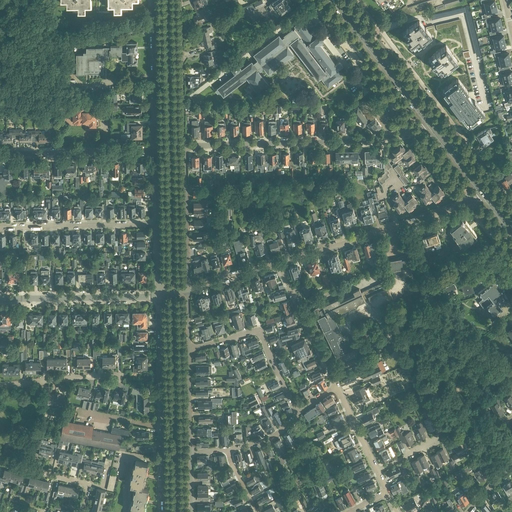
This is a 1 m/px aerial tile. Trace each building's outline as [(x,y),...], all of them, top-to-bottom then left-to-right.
[(60,0),(61,2),(63,2),(63,1),(67,1),(68,7),(79,7),(79,11),(78,11),(78,14),(85,13),(85,12),(85,6),(89,6),(89,7),(92,8),(91,1),(90,0),(60,0)] [(90,0),(91,12),(109,11),(109,0),(90,0)] [(108,0),(109,0),(108,0),(108,7),(110,7),(110,6),(115,6),(115,12),(122,13),(122,10),(121,10),(121,6),(132,6),(132,0),(136,0),(137,1),(139,1),(138,0),(108,0)] [(194,4),(193,5),(196,10),(199,9),(198,6),(204,4),(203,2),(204,1),(203,0),(196,0),(193,2),(194,4)] [(237,0),(230,0),(235,9),(241,7),(237,0)] [(262,0),(254,4),(246,7),(248,12),(256,9),(264,5),(262,0)] [(277,18),(281,15),(290,8),(288,4),(291,2),(288,0),(285,0),(284,0),(276,0),(273,3),(268,6),(277,18)] [(376,0),(378,2),(379,1),(384,8),(387,5),(392,11),(404,2),(401,0),(376,0)] [(484,9),(483,9),(496,6),(494,0),(483,3),(484,9)] [(496,6),(483,9),(485,15),(482,16),(482,19),(488,17),(488,14),(497,12),(496,6)] [(198,15),(193,17),(196,24),(197,24),(198,26),(201,25),(200,23),(206,20),(204,16),(207,15),(204,10),(197,13),(198,15)] [(488,21),(490,26),(501,24),(500,18),(491,20),(490,18),(486,19),(486,22),(488,21)] [(425,28),(419,20),(406,30),(409,34),(405,37),(408,41),(412,46),(416,43),(418,46),(432,36),(426,28),(425,28)] [(285,37),(282,39),(287,47),(290,44),(296,51),(297,53),(300,57),(301,58),(306,65),(308,67),(313,73),(314,75),(318,80),(319,79),(321,78),(322,79),(323,81),(328,88),(342,77),(337,70),(342,66),(339,62),(335,65),(320,45),(324,42),(320,37),(319,36),(317,33),(312,37),(309,33),(301,22),(300,23),(298,21),(294,24),(296,26),(296,27),(295,27),(296,28),(293,31),(292,30),(284,36),(285,37)] [(490,35),(496,34),(495,31),(503,29),(501,24),(490,26),(491,32),(489,33),(490,35)] [(200,39),(200,40),(210,38),(209,33),(212,32),(211,27),(202,29),(203,33),(198,34),(199,35),(198,36),(199,39),(200,39)] [(218,89),(215,91),(217,94),(220,92),(224,97),(245,80),(245,79),(246,78),(260,95),(270,87),(258,72),(259,71),(260,72),(264,69),(269,74),(294,55),(287,47),(282,39),(279,36),(254,55),(258,60),(253,64),(252,63),(241,71),(241,70),(237,65),(231,70),(232,70),(234,74),(235,75),(236,74),(236,75),(217,89),(218,89)] [(492,45),(504,42),(503,36),(491,39),(492,45)] [(212,45),(210,38),(200,40),(200,42),(200,46),(201,45),(201,47),(206,46),(207,50),(216,48),(215,44),(212,45)] [(84,55),(77,55),(77,75),(85,75),(89,74),(89,75),(103,75),(103,65),(104,65),(104,66),(108,66),(108,65),(109,65),(109,58),(110,56),(122,56),(122,61),(126,61),(126,64),(128,64),(128,65),(138,65),(138,60),(134,60),(134,53),(137,53),(137,50),(138,50),(138,47),(137,47),(137,43),(132,43),(130,43),(127,43),(127,42),(124,42),(124,45),(124,48),(127,48),(127,50),(127,52),(126,52),(126,51),(124,51),(124,50),(122,50),(122,46),(111,46),(111,48),(96,48),(94,48),(87,48),(87,53),(84,53),(84,55)] [(492,45),(493,50),(495,50),(506,47),(504,42),(492,45)] [(431,61),(434,66),(435,66),(438,70),(441,67),(444,71),(447,69),(452,65),(457,61),(451,53),(452,52),(446,45),(445,45),(443,47),(440,49),(435,53),(432,55),(433,55),(435,58),(431,61)] [(204,56),(205,65),(207,65),(209,66),(210,64),(218,63),(216,51),(213,52),(213,55),(204,56)] [(495,57),(496,57),(497,62),(510,59),(508,53),(501,55),(500,52),(494,53),(495,57)] [(497,62),(499,71),(504,70),(505,70),(505,66),(511,65),(510,59),(497,62)] [(505,73),(504,70),(499,71),(498,71),(501,80),(511,77),(511,72),(511,71),(505,73)] [(197,86),(197,83),(200,83),(200,77),(192,77),(188,77),(188,88),(192,88),(192,87),(195,87),(197,86)] [(511,77),(501,80),(502,86),(511,83),(511,77)] [(465,91),(456,79),(442,90),(467,124),(482,113),(473,101),(471,103),(463,92),(465,91)] [(110,108),(110,96),(101,98),(102,109),(110,108)] [(96,114),(96,112),(96,102),(89,102),(89,103),(89,112),(83,112),(83,108),(74,108),(74,107),(74,110),(72,110),(70,111),(70,120),(72,121),(74,121),(74,122),(75,122),(77,124),(80,124),(82,122),(90,122),(90,126),(96,126),(96,125),(97,125),(98,124),(98,122),(97,121),(96,121),(96,116),(95,116),(95,114),(96,114)] [(375,118),(371,122),(369,119),(367,120),(358,108),(351,112),(363,128),(367,124),(373,133),(381,127),(380,125),(377,121),(375,118)] [(344,121),(343,118),(340,118),(340,121),(337,121),(337,127),(334,127),(334,131),(337,131),(338,131),(338,132),(340,132),(341,131),(344,131),(344,130),(344,124),(345,124),(345,121),(344,121)] [(264,134),(263,125),(263,120),(255,121),(255,125),(255,132),(257,132),(257,134),(260,134),(261,135),(262,135),(263,134),(264,134)] [(314,120),(308,120),(308,124),(306,124),(306,125),(306,130),(308,130),(308,132),(311,132),(312,133),(313,133),(314,132),(315,132),(314,124),(314,120)] [(192,121),(192,124),(192,127),(192,136),(193,136),(193,137),(195,137),(196,136),(197,136),(199,136),(199,130),(200,130),(200,127),(198,127),(198,126),(198,121),(192,121)] [(288,121),(281,121),(281,123),(282,123),(282,125),(280,125),(281,130),(282,130),(282,133),(285,133),(285,134),(288,134),(288,133),(289,133),(289,124),(288,121)] [(127,123),(127,133),(132,133),(142,132),(142,130),(143,130),(143,126),(142,126),(136,126),(136,123),(127,123)] [(234,124),(230,124),(231,126),(230,126),(230,135),(231,135),(232,136),(233,135),(234,135),(237,135),(237,132),(239,132),(238,126),(237,126),(237,123),(234,123),(234,124)] [(247,123),(243,123),(243,126),(243,134),(244,134),(244,135),(246,135),(247,134),(250,134),(250,132),(251,132),(251,131),(251,128),(251,126),(250,126),(250,123),(247,123)] [(209,124),(205,125),(205,127),(205,136),(206,136),(208,136),(209,135),(210,135),(212,135),(212,130),(213,130),(213,127),(212,127),(212,124),(209,124)] [(221,124),(218,124),(218,126),(218,135),(219,136),(221,136),(222,135),(223,135),(222,135),(225,135),(225,129),(226,129),(226,128),(226,126),(224,126),(224,124),(221,124)] [(302,133),(301,124),(293,124),(293,130),(295,130),(295,133),(298,133),(299,133),(300,133),(301,133),(302,133)] [(476,137),(475,137),(477,140),(479,139),(481,141),(480,142),(483,146),(484,145),(485,147),(494,141),(493,139),(489,133),(491,132),(494,130),(497,129),(497,127),(487,129),(477,135),(477,136),(476,137)] [(45,134),(45,141),(51,141),(51,140),(55,140),(55,128),(55,129),(48,129),(48,132),(45,132),(45,134)] [(16,138),(16,130),(12,130),(9,130),(9,133),(6,133),(7,135),(7,142),(13,142),(13,138),(16,138)] [(20,142),(26,142),(26,134),(26,132),(23,133),(23,130),(16,130),(16,138),(20,138),(20,142)] [(26,132),(26,134),(26,142),(26,143),(32,143),(32,137),(35,137),(35,131),(29,131),(29,132),(26,132)] [(45,143),(45,141),(45,134),(45,132),(45,131),(42,131),(39,131),(35,131),(35,137),(39,137),(39,143),(45,143)] [(400,156),(403,159),(398,163),(400,165),(404,162),(403,161),(404,161),(407,165),(415,159),(412,154),(413,153),(409,149),(406,151),(403,146),(401,147),(400,146),(392,151),(395,154),(390,157),(395,163),(401,157),(400,156)] [(373,165),(372,151),(367,151),(367,152),(366,152),(366,156),(364,156),(364,159),(366,159),(366,162),(366,165),(366,166),(370,166),(370,165),(373,165)] [(384,162),(380,162),(379,156),(380,155),(380,153),(379,152),(377,152),(377,151),(372,151),(373,165),(376,165),(379,165),(380,168),(384,168),(384,162)] [(299,154),(296,154),(296,159),(295,160),(295,163),(295,166),(303,166),(303,163),(303,162),(303,160),(303,154),(302,154),(301,153),(299,153),(299,154)] [(268,165),(265,165),(265,155),(261,155),(260,154),(259,155),(258,155),(257,155),(258,164),(261,164),(261,167),(261,172),(263,172),(263,176),(268,176),(267,170),(268,170),(268,165)] [(272,168),(276,168),(276,163),(276,158),(278,158),(278,155),(276,155),(275,155),(274,154),(273,154),(272,155),(269,155),(269,164),(270,164),(270,166),(272,166),(272,168)] [(226,164),(223,164),(223,163),(223,162),(223,161),(223,160),(223,156),(216,156),(216,161),(216,164),(217,164),(217,167),(223,167),(223,173),(226,173),(226,164)] [(384,173),(378,179),(379,182),(381,185),(386,182),(385,181),(390,177),(388,175),(390,173),(388,171),(391,169),(392,167),(388,161),(387,158),(384,158),(384,173)] [(140,163),(137,163),(137,167),(132,167),(133,176),(140,176),(140,174),(140,172),(144,172),(144,163),(143,163),(142,163),(141,163),(140,163)] [(428,168),(427,168),(426,168),(425,169),(421,164),(413,170),(417,175),(419,174),(422,179),(430,172),(430,170),(428,168)] [(55,167),(55,172),(54,172),(54,174),(55,174),(55,175),(55,178),(61,178),(61,175),(62,175),(62,172),(61,172),(61,168),(61,166),(58,167),(57,166),(56,166),(55,167)] [(24,167),(21,167),(21,171),(20,171),(20,176),(21,176),(21,177),(21,179),(24,179),(28,179),(28,167),(27,167),(26,167),(25,167),(24,167)] [(47,167),(41,167),(41,175),(41,179),(49,178),(49,171),(47,171),(47,167)] [(5,169),(4,169),(4,171),(4,175),(4,178),(5,178),(5,180),(13,180),(13,177),(13,169),(12,169),(11,168),(10,168),(9,168),(8,169),(5,169)] [(505,171),(497,176),(498,177),(506,188),(510,185),(510,184),(511,182),(511,172),(508,175),(506,172),(505,171)] [(429,203),(432,201),(434,199),(436,202),(437,201),(437,202),(438,202),(440,201),(440,200),(440,199),(442,197),(443,196),(442,195),(444,193),(438,185),(433,189),(433,188),(434,188),(431,184),(429,186),(432,191),(429,193),(430,192),(425,185),(420,189),(423,193),(420,195),(426,202),(425,203),(425,204),(425,205),(426,205),(429,203)] [(133,190),(133,192),(131,192),(131,196),(129,196),(129,199),(137,198),(137,196),(142,196),(143,196),(143,195),(144,194),(144,193),(143,192),(143,189),(138,189),(135,189),(133,189),(133,190)] [(370,209),(375,207),(374,203),(371,195),(370,192),(367,193),(368,198),(369,203),(363,205),(364,209),(361,210),(362,215),(361,216),(363,223),(364,222),(365,223),(374,221),(374,220),(376,220),(375,216),(374,215),(372,216),(370,209)] [(402,202),(404,201),(398,194),(393,198),(396,203),(394,205),(399,212),(401,211),(402,212),(405,210),(407,208),(409,211),(414,207),(413,206),(418,202),(411,194),(410,196),(407,198),(406,197),(407,197),(406,196),(404,193),(402,195),(406,200),(402,202)] [(141,204),(141,200),(137,201),(137,208),(138,208),(138,216),(141,216),(142,216),(144,216),(144,215),(145,215),(144,208),(144,204),(141,204)] [(194,204),(194,209),(204,209),(204,206),(207,206),(207,201),(200,201),(200,203),(194,204)] [(347,205),(348,209),(349,211),(347,211),(347,209),(342,210),(345,222),(346,225),(350,224),(349,221),(356,219),(352,207),(351,203),(347,205)] [(378,213),(380,219),(380,218),(381,221),(387,219),(387,216),(386,210),(385,206),(381,208),(379,204),(375,205),(378,213)] [(204,212),(204,209),(194,209),(194,215),(201,215),(201,218),(207,218),(207,212),(204,212)] [(318,220),(315,212),(309,214),(311,222),(318,220)] [(338,233),(341,232),(341,229),(338,219),(334,220),(333,217),(330,218),(330,221),(333,233),(337,232),(338,233)] [(462,220),(450,230),(455,237),(459,235),(456,238),(458,240),(461,238),(462,238),(458,241),(464,248),(477,239),(475,236),(476,235),(472,230),(471,231),(468,228),(469,226),(466,221),(464,222),(462,220)] [(325,235),(327,234),(324,222),(315,224),(316,227),(315,227),(318,237),(321,236),(321,239),(325,237),(325,235)] [(309,241),(313,240),(313,238),(310,227),(306,228),(305,227),(303,228),(302,226),(299,227),(300,230),(303,242),(309,240),(309,241)] [(265,243),(263,234),(262,232),(258,233),(258,236),(250,236),(250,246),(254,245),(257,256),(265,253),(262,244),(265,243)] [(123,245),(128,244),(128,237),(126,237),(126,233),(125,233),(124,233),(123,233),(122,233),(121,233),(121,237),(119,237),(119,241),(123,241),(123,245)] [(289,246),(298,243),(296,236),(295,233),(291,234),(292,237),(287,238),(289,246)] [(431,236),(431,237),(434,246),(435,246),(441,244),(437,234),(431,236)] [(19,244),(17,244),(16,236),(15,235),(14,236),(13,236),(10,236),(10,244),(10,247),(13,247),(13,248),(18,248),(19,248),(19,244)] [(31,246),(35,246),(35,250),(39,249),(39,243),(38,243),(38,236),(34,236),(34,235),(32,235),(32,236),(31,236),(31,240),(29,240),(29,243),(31,243),(31,244),(31,246)] [(431,236),(423,239),(422,239),(426,249),(426,248),(434,246),(431,237),(431,236)] [(270,249),(271,249),(272,251),(280,249),(279,248),(283,247),(281,241),(278,243),(277,242),(274,243),(274,242),(272,241),(272,240),(271,239),(268,240),(270,249)] [(237,254),(238,255),(239,261),(248,258),(246,251),(245,248),(244,249),(243,249),(240,250),(240,248),(241,247),(239,240),(233,242),(237,254)] [(376,248),(376,246),(377,246),(375,241),(372,242),(372,241),(370,242),(369,242),(364,243),(365,246),(364,246),(366,251),(365,251),(366,256),(367,256),(367,258),(372,256),(373,262),(379,260),(378,255),(376,256),(375,252),(376,251),(375,248),(376,248)] [(353,262),(357,261),(360,260),(359,257),(356,248),(352,249),(352,250),(347,251),(348,251),(345,252),(346,256),(347,256),(348,257),(343,259),(348,272),(350,271),(350,269),(351,269),(348,260),(352,259),(353,262)] [(225,251),(226,254),(221,255),(224,265),(232,263),(229,254),(231,254),(232,253),(231,249),(230,249),(225,250),(225,251)] [(332,254),(328,256),(328,258),(328,259),(332,270),(332,272),(337,271),(338,273),(342,271),(341,268),(337,254),(333,255),(332,254)] [(407,254),(401,256),(390,260),(389,260),(389,261),(389,260),(390,260),(390,264),(392,271),(408,268),(412,267),(407,254),(408,254),(407,254)] [(210,257),(213,268),(220,266),(218,261),(219,261),(218,257),(217,257),(216,255),(210,257)] [(202,264),(204,271),(206,271),(210,270),(208,262),(207,262),(206,259),(201,261),(202,264)] [(315,274),(315,273),(320,272),(318,267),(319,267),(318,265),(316,261),(308,264),(312,275),(315,274)] [(204,271),(202,264),(194,266),(196,273),(201,272),(204,271)] [(298,279),(301,278),(301,276),(299,271),(301,270),(300,268),(298,268),(298,266),(294,267),(289,268),(290,271),(288,272),(289,276),(291,275),(292,278),(298,277),(298,279)] [(14,284),(14,273),(11,273),(10,270),(8,270),(8,268),(5,268),(5,277),(8,277),(8,283),(11,283),(11,284),(14,284)] [(85,283),(86,283),(86,274),(83,274),(83,272),(83,269),(78,269),(78,272),(79,272),(80,283),(83,283),(84,283),(85,283)] [(17,273),(14,273),(14,284),(17,284),(17,283),(20,283),(20,277),(23,277),(23,270),(18,270),(17,273)] [(97,273),(97,277),(98,277),(98,282),(101,282),(102,283),(103,283),(104,282),(105,282),(105,273),(104,270),(97,270),(97,273)] [(116,270),(110,271),(108,271),(109,280),(110,280),(110,282),(114,282),(114,283),(116,283),(116,282),(117,282),(117,273),(116,270)] [(475,279),(471,281),(461,284),(464,294),(474,291),(473,288),(478,284),(477,282),(482,279),(475,270),(471,274),(475,279)] [(37,272),(34,272),(30,272),(31,280),(28,280),(28,283),(31,283),(31,284),(32,284),(34,284),(35,284),(37,284),(37,275),(37,272)] [(46,284),(49,284),(49,283),(50,283),(49,277),(49,274),(41,274),(41,277),(41,283),(42,283),(42,284),(44,284),(44,283),(46,283),(46,284)] [(267,286),(277,283),(275,278),(277,277),(276,274),(274,274),(265,277),(267,286)] [(254,287),(255,291),(259,289),(260,292),(262,291),(261,289),(262,288),(261,285),(260,285),(259,279),(251,282),(253,288),(254,287)] [(499,282),(498,280),(496,280),(495,280),(478,293),(483,300),(484,299),(487,303),(488,302),(489,305),(487,306),(493,315),(500,310),(502,309),(500,306),(509,300),(507,297),(504,293),(502,291),(504,290),(504,288),(502,286),(500,286),(498,284),(499,284),(499,282)] [(314,311),(314,312),(336,359),(345,354),(355,349),(348,334),(342,336),(333,317),(340,313),(340,314),(341,313),(348,309),(348,310),(350,309),(357,305),(357,306),(358,305),(365,302),(365,301),(369,299),(373,308),(373,307),(392,298),(392,299),(393,298),(385,281),(361,293),(359,289),(353,292),(355,296),(340,303),(338,299),(323,306),(323,307),(319,308),(318,308),(314,310),(314,311)] [(304,284),(305,286),(300,289),(303,297),(310,294),(310,293),(312,292),(311,289),(308,290),(307,287),(309,286),(308,282),(304,284)] [(454,284),(446,288),(448,294),(457,289),(454,284)] [(246,300),(249,299),(247,292),(249,292),(247,285),(241,287),(241,286),(240,285),(237,286),(236,287),(240,299),(241,301),(245,300),(244,298),(245,297),(246,300)] [(232,301),(235,300),(234,297),(235,296),(233,289),(232,289),(232,288),(230,288),(225,289),(226,290),(223,290),(224,293),(226,293),(228,299),(230,303),(233,303),(232,301)] [(277,301),(286,298),(284,291),(274,293),(274,294),(273,294),(273,295),(273,298),(274,301),(277,301)] [(216,306),(222,304),(221,302),(222,302),(221,300),(223,299),(222,294),(220,294),(219,293),(214,294),(215,294),(212,295),(215,303),(216,306)] [(206,310),(210,309),(208,304),(209,304),(208,301),(210,300),(208,296),(204,297),(204,296),(199,297),(198,299),(198,301),(196,302),(197,306),(200,305),(201,309),(205,307),(206,310)] [(281,307),(282,307),(285,314),(292,312),(289,301),(282,304),(280,304),(281,307)] [(254,323),(256,323),(255,319),(256,318),(255,315),(253,315),(253,313),(252,313),(251,312),(250,313),(250,314),(247,315),(248,317),(250,325),(251,324),(252,325),(253,324),(254,323)] [(0,313),(0,316),(0,325),(0,324),(0,330),(11,330),(11,324),(10,324),(10,313),(0,313)] [(134,323),(137,323),(147,323),(147,315),(145,313),(137,314),(136,313),(133,313),(134,323)] [(49,327),(56,327),(56,323),(56,315),(53,315),(52,314),(50,314),(50,315),(49,315),(49,319),(48,319),(48,323),(49,323),(49,327)] [(60,328),(67,328),(67,322),(68,322),(68,320),(67,320),(67,315),(66,314),(64,314),(64,315),(60,315),(60,316),(59,316),(59,322),(60,322),(60,328)] [(240,328),(243,327),(241,321),(242,321),(241,318),(239,314),(233,316),(235,324),(233,325),(234,329),(237,328),(238,329),(239,328),(240,328)] [(282,318),(283,322),(285,327),(295,323),(297,322),(296,318),(294,319),(292,314),(284,317),(282,318)] [(274,318),(266,320),(268,326),(276,324),(274,318)] [(203,339),(211,337),(209,331),(211,330),(210,328),(209,328),(201,330),(203,339)] [(283,342),(300,337),(298,333),(301,332),(300,328),(297,329),(288,332),(289,335),(281,338),(283,342)] [(278,345),(282,344),(279,338),(278,338),(277,336),(270,338),(272,344),(277,342),(278,345)] [(243,344),(245,347),(258,342),(257,338),(248,342),(243,344)] [(295,351),(296,355),(309,348),(305,340),(292,346),(295,351)] [(135,346),(135,349),(135,352),(142,351),(143,351),(147,351),(147,348),(147,347),(147,346),(147,345),(147,344),(138,344),(139,342),(133,342),(133,346),(135,346)] [(245,347),(243,348),(244,353),(250,351),(250,349),(259,346),(258,342),(245,347)] [(230,346),(233,354),(231,355),(232,360),(239,358),(238,355),(240,355),(239,352),(240,352),(239,348),(238,348),(237,344),(230,346)] [(283,354),(289,351),(286,345),(280,348),(283,354)] [(224,348),(220,349),(220,350),(221,349),(222,354),(223,357),(224,359),(229,357),(229,355),(227,347),(224,348)] [(310,350),(309,348),(296,355),(298,358),(299,361),(302,359),(312,354),(313,353),(311,350),(310,350)] [(263,352),(256,355),(256,356),(253,357),(255,362),(258,360),(265,357),(263,352)] [(278,364),(282,373),(284,375),(289,372),(285,363),(287,363),(282,353),(277,356),(281,363),(278,364)] [(138,363),(147,363),(147,362),(148,362),(148,359),(147,358),(147,357),(139,357),(139,354),(133,354),(133,360),(138,360),(138,363)] [(309,369),(317,365),(314,359),(310,361),(308,358),(302,361),(306,370),(309,369)] [(84,368),(84,359),(77,359),(78,364),(76,364),(75,365),(75,367),(76,368),(78,368),(82,368),(84,368)] [(84,359),(84,368),(86,368),(87,368),(91,368),(91,367),(93,367),(93,363),(90,363),(90,359),(84,359)] [(254,367),(256,371),(259,369),(260,370),(262,370),(262,369),(267,366),(267,365),(266,364),(266,363),(264,361),(257,364),(257,365),(254,367)] [(384,367),(382,361),(378,363),(382,373),(392,368),(391,364),(384,367)] [(147,363),(138,363),(138,366),(133,366),(133,372),(140,372),(140,369),(147,369),(147,368),(148,367),(148,365),(147,364),(147,363)] [(372,379),(383,374),(383,373),(382,374),(377,363),(371,365),(373,369),(362,374),(364,380),(372,377),(372,379)] [(3,375),(11,375),(11,366),(9,366),(9,365),(3,365),(3,375)] [(11,366),(11,375),(20,375),(20,365),(14,365),(14,366),(11,366)] [(197,367),(196,367),(196,371),(197,371),(197,374),(201,374),(201,375),(205,375),(204,374),(209,374),(212,374),(212,366),(209,366),(197,366),(197,367)] [(314,370),(308,373),(311,381),(314,380),(322,376),(319,369),(314,371),(314,370)] [(257,377),(261,383),(273,378),(272,376),(273,376),(271,373),(269,371),(257,377)] [(354,372),(349,375),(348,373),(342,375),(344,381),(358,374),(357,372),(354,373),(354,372)] [(358,374),(344,381),(346,385),(357,380),(356,378),(359,376),(358,374)] [(374,385),(381,382),(379,377),(372,380),(374,385)] [(322,391),(328,388),(324,380),(315,385),(316,387),(319,385),(322,391)] [(280,387),(278,382),(271,385),(271,386),(269,387),(271,392),(273,390),(273,391),(280,387)] [(353,398),(355,404),(360,402),(361,404),(370,400),(369,397),(364,387),(355,392),(357,396),(353,398)] [(77,396),(88,399),(91,391),(79,388),(78,392),(77,396)] [(102,391),(98,390),(95,399),(107,402),(109,390),(108,390),(108,389),(105,388),(104,389),(103,389),(102,391)] [(139,388),(133,388),(132,393),(137,395),(137,401),(140,401),(140,406),(139,406),(139,410),(140,410),(140,411),(141,411),(141,413),(146,413),(146,411),(148,411),(148,407),(149,407),(149,401),(148,401),(148,398),(145,398),(145,392),(139,392),(139,388)] [(211,390),(210,390),(204,391),(204,389),(200,390),(200,391),(196,391),(196,397),(201,397),(201,398),(204,398),(204,397),(204,395),(208,395),(208,392),(211,392),(211,390)] [(311,394),(308,389),(302,392),(304,397),(311,394)] [(125,391),(126,390),(122,390),(122,391),(120,390),(120,393),(115,392),(113,400),(124,403),(127,392),(125,391)] [(285,398),(283,392),(276,396),(274,397),(276,402),(278,401),(285,398)] [(47,403),(53,404),(63,406),(64,397),(51,395),(49,394),(47,403)] [(323,401),(322,402),(325,406),(326,405),(327,407),(335,402),(331,395),(323,400),(323,401)] [(261,408),(255,396),(248,400),(254,412),(261,409),(261,408)] [(496,404),(491,407),(496,417),(503,413),(498,405),(501,403),(498,398),(494,401),(496,404)] [(212,408),(212,403),(222,403),(221,399),(211,399),(211,401),(199,401),(199,408),(204,408),(205,409),(209,409),(209,408),(212,408)] [(280,403),(281,405),(286,415),(287,414),(289,417),(294,415),(291,408),(290,408),(289,406),(288,402),(286,403),(285,400),(280,403)] [(304,415),(305,415),(308,421),(326,409),(324,406),(325,406),(322,402),(321,402),(316,405),(317,406),(313,409),(304,415)] [(324,412),(326,415),(338,408),(336,405),(333,406),(333,407),(327,410),(327,411),(324,412)] [(265,406),(261,408),(261,409),(265,417),(269,415),(265,406)] [(278,412),(274,414),(274,413),(270,407),(267,409),(270,415),(271,416),(272,419),(274,418),(278,425),(280,424),(282,424),(283,423),(283,422),(284,422),(283,421),(281,418),(280,416),(282,414),(280,411),(278,412)] [(378,407),(372,410),(367,412),(368,415),(362,418),(365,425),(375,420),(372,415),(374,414),(380,411),(378,407)] [(340,412),(338,408),(326,415),(323,416),(323,417),(319,419),(316,420),(318,425),(325,422),(324,420),(327,419),(330,417),(329,416),(336,413),(336,414),(340,412)] [(425,421),(427,426),(426,426),(428,430),(429,430),(430,431),(439,427),(432,412),(428,414),(430,418),(425,421)] [(335,429),(344,425),(341,419),(343,418),(342,414),(339,415),(331,419),(332,422),(331,423),(332,425),(328,427),(330,431),(335,428),(335,429)] [(267,421),(265,417),(260,419),(262,423),(265,427),(263,428),(265,431),(266,431),(268,434),(274,430),(269,420),(267,421)] [(120,444),(120,440),(121,436),(104,432),(93,430),(93,427),(74,423),(64,421),(61,440),(95,446),(116,450),(119,450),(120,444)] [(419,428),(415,430),(417,436),(416,436),(418,441),(426,437),(423,431),(425,429),(422,422),(417,424),(419,428)] [(253,428),(255,431),(253,432),(253,433),(253,434),(253,435),(254,436),(255,436),(256,436),(257,435),(259,438),(264,436),(259,425),(253,428)] [(368,429),(367,430),(371,438),(372,438),(379,435),(379,436),(384,434),(382,430),(378,431),(377,429),(381,428),(379,425),(375,427),(375,426),(368,430),(368,429)] [(111,433),(121,436),(120,440),(128,440),(128,437),(130,432),(112,428),(111,433)] [(198,436),(206,435),(211,435),(211,438),(218,437),(218,433),(212,433),(212,428),(209,428),(206,428),(203,428),(203,429),(198,429),(198,432),(197,433),(197,434),(198,435),(198,436)] [(342,429),(338,431),(331,435),(333,439),(340,436),(338,434),(339,434),(344,432),(342,429)] [(399,435),(395,429),(390,432),(391,435),(394,434),(395,437),(399,435)] [(236,432),(236,433),(236,436),(234,436),(235,442),(237,442),(241,442),(241,441),(243,441),(242,435),(242,432),(241,430),(237,430),(237,431),(236,432)] [(319,439),(325,436),(323,431),(317,434),(319,439)] [(403,431),(398,434),(401,441),(404,440),(407,446),(414,443),(411,437),(412,436),(410,432),(404,435),(403,431)] [(219,436),(221,436),(222,444),(228,444),(228,443),(230,443),(230,440),(228,440),(227,435),(223,435),(223,432),(218,433),(219,436)] [(290,446),(295,443),(294,441),(290,433),(290,434),(289,433),(287,434),(286,435),(284,437),(287,441),(285,442),(287,445),(288,444),(290,446)] [(352,443),(354,442),(353,439),(351,440),(348,435),(341,438),(342,439),(339,440),(341,444),(343,447),(345,446),(345,447),(352,443)] [(381,438),(374,442),(376,446),(376,447),(374,448),(376,451),(377,450),(378,450),(385,447),(384,445),(385,444),(384,442),(388,440),(386,436),(381,439),(381,438)] [(306,447),(304,442),(302,438),(297,440),(300,448),(301,447),(302,449),(306,447)] [(289,455),(287,451),(284,447),(285,447),(280,440),(277,442),(284,453),(285,455),(284,455),(285,457),(289,455)] [(45,456),(47,447),(41,446),(41,442),(39,441),(37,448),(40,449),(39,455),(45,456)] [(458,454),(453,456),(456,461),(463,458),(461,454),(471,449),(467,441),(460,444),(455,446),(458,454)] [(281,455),(284,453),(277,442),(273,444),(278,451),(281,455)] [(47,447),(45,456),(51,458),(53,451),(56,452),(57,445),(51,444),(51,445),(47,444),(47,447)] [(269,455),(270,457),(275,455),(273,453),(274,453),(270,446),(265,448),(268,455),(269,455)] [(352,461),(360,458),(359,457),(362,456),(360,453),(358,454),(355,449),(348,453),(348,454),(346,455),(348,459),(350,458),(352,461)] [(386,449),(379,453),(383,461),(390,458),(390,457),(393,456),(390,452),(388,453),(386,449)] [(437,452),(437,454),(442,462),(445,460),(446,463),(449,462),(448,459),(443,449),(437,452)] [(261,450),(255,452),(258,460),(257,460),(258,464),(263,462),(262,461),(265,460),(261,450)] [(64,463),(66,453),(60,452),(58,462),(64,463)] [(255,470),(258,469),(256,461),(256,460),(253,461),(251,452),(245,454),(247,464),(253,463),(255,470)] [(73,454),(66,453),(64,463),(71,464),(73,454)] [(75,455),(73,454),(71,464),(77,466),(77,462),(81,463),(83,457),(83,455),(76,453),(75,455)] [(237,465),(241,464),(241,465),(243,465),(244,468),(246,467),(244,460),(242,461),(240,454),(234,455),(236,462),(237,465)] [(442,464),(442,462),(437,454),(431,457),(436,467),(437,469),(440,468),(439,466),(442,464)] [(226,463),(225,455),(218,456),(214,457),(214,461),(219,460),(219,464),(220,464),(220,467),(225,466),(226,465),(226,464),(226,463)] [(417,458),(418,460),(422,468),(426,466),(428,470),(430,468),(428,465),(429,465),(424,455),(417,458)] [(211,459),(209,459),(208,456),(197,457),(198,464),(198,466),(201,466),(201,464),(208,463),(209,466),(212,465),(211,459)] [(92,462),(86,460),(86,458),(83,457),(81,463),(81,466),(84,466),(83,470),(89,472),(91,464),(92,462)] [(423,470),(422,468),(418,460),(412,463),(417,473),(418,475),(421,474),(419,472),(423,470)] [(142,488),(148,464),(136,461),(130,486),(136,487),(142,488)] [(358,471),(366,467),(363,461),(355,465),(353,466),(355,472),(358,471)] [(326,468),(323,462),(318,465),(321,470),(326,468)] [(91,464),(89,472),(96,473),(98,465),(91,464)] [(474,469),(476,472),(475,473),(478,478),(477,479),(480,483),(487,478),(483,472),(485,470),(481,464),(474,469)] [(98,465),(96,473),(102,475),(103,473),(104,467),(98,465)] [(403,476),(406,475),(407,474),(405,470),(400,472),(398,467),(388,472),(391,479),(400,475),(401,477),(403,476)] [(1,472),(0,475),(0,485),(0,486),(1,482),(7,483),(8,483),(9,480),(11,472),(5,470),(4,473),(1,472)] [(363,481),(370,477),(367,471),(363,474),(362,473),(359,474),(360,475),(357,476),(360,482),(363,481)] [(11,472),(9,480),(15,482),(18,474),(11,472)] [(204,483),(210,482),(210,476),(208,476),(208,473),(198,473),(198,480),(204,480),(204,483)] [(222,487),(228,484),(227,481),(232,478),(229,473),(220,477),(222,480),(219,481),(222,487)] [(24,476),(18,474),(15,482),(22,484),(24,476)] [(256,482),(259,480),(256,475),(253,477),(246,481),(249,486),(256,482)] [(34,487),(36,479),(30,477),(28,485),(34,487)] [(36,479),(34,487),(41,489),(43,481),(36,479)] [(398,483),(391,487),(394,494),(402,491),(403,494),(409,492),(406,486),(407,485),(404,480),(398,483)] [(502,487),(504,490),(507,496),(508,496),(510,499),(511,497),(511,480),(504,485),(504,486),(502,487)] [(43,481),(41,489),(47,491),(49,483),(43,481)] [(198,492),(208,492),(208,489),(211,489),(210,482),(204,483),(204,486),(198,486),(198,492)] [(369,494),(373,492),(372,489),(376,488),(373,482),(369,484),(368,483),(362,486),(365,493),(368,491),(369,494)] [(228,484),(222,487),(225,493),(228,491),(229,494),(238,490),(235,484),(230,487),(228,484)] [(251,489),(254,494),(264,489),(261,484),(258,485),(257,484),(254,486),(254,487),(251,489)] [(324,498),(327,496),(326,494),(322,484),(315,487),(317,493),(315,494),(317,498),(319,497),(323,495),(324,498)] [(57,493),(57,495),(60,496),(60,495),(64,495),(65,487),(59,485),(57,493)] [(272,500),(268,493),(275,489),(273,486),(272,487),(271,487),(262,493),(263,496),(257,500),(260,505),(267,501),(268,502),(272,500)] [(358,486),(352,489),(355,495),(358,493),(357,492),(360,491),(358,486)] [(72,488),(65,487),(64,495),(67,495),(67,496),(70,497),(72,488)] [(143,511),(148,489),(142,488),(136,487),(131,511),(134,511),(143,511)] [(78,489),(72,488),(70,497),(70,496),(73,497),(73,498),(76,498),(78,489)] [(469,488),(464,491),(465,494),(469,501),(474,498),(470,491),(469,488)] [(96,496),(104,498),(106,491),(97,489),(96,496)] [(208,492),(198,492),(198,499),(204,499),(204,501),(213,501),(213,498),(211,498),(211,495),(208,495),(208,492)] [(349,505),(355,502),(351,494),(349,492),(344,495),(345,497),(349,505)] [(506,501),(505,500),(503,496),(501,498),(498,492),(490,497),(494,503),(492,504),(494,508),(500,503),(501,504),(506,501)] [(457,498),(461,507),(462,506),(463,508),(466,506),(465,505),(469,502),(464,494),(457,498)] [(103,504),(104,498),(96,496),(94,502),(103,504)] [(241,496),(232,500),(235,507),(244,503),(241,496)] [(280,496),(274,500),(279,508),(285,505),(280,496)] [(337,503),(340,510),(345,507),(342,500),(343,499),(341,497),(335,500),(337,503)] [(407,503),(408,504),(405,506),(408,511),(412,511),(418,507),(413,499),(407,503)] [(101,511),(103,504),(94,502),(93,509),(101,511)]
